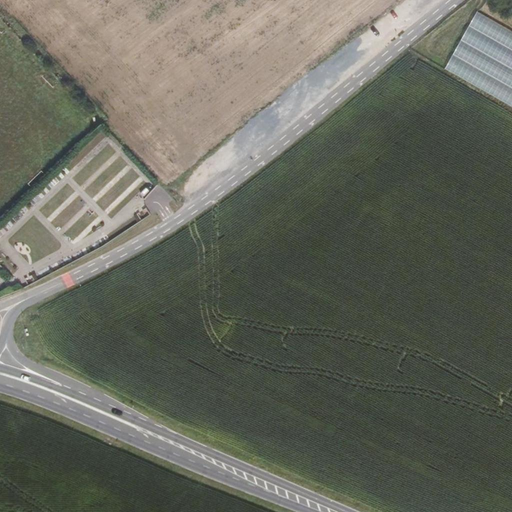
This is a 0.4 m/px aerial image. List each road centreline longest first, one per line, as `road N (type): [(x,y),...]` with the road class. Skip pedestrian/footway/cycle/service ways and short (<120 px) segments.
road 1 (secondary): [(23,300),(176,220),(454,0)]
road 2 (primary): [(97,411),(335,511)]
